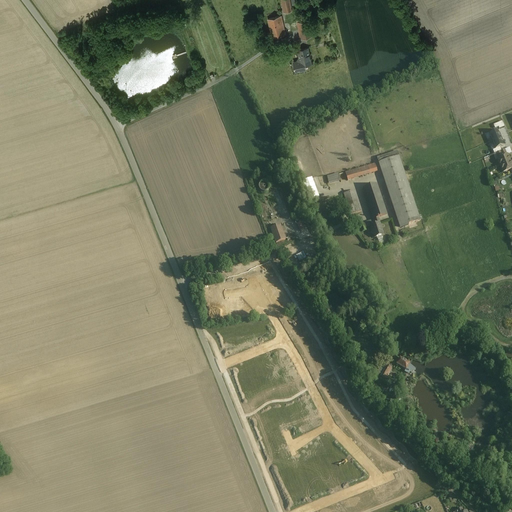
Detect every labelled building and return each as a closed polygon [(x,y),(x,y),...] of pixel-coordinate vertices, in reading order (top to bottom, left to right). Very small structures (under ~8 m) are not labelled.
[(289,0),(281,0),(284,13),(292,11),(289,0)] [(307,13),(297,15),(298,21),(297,22),(301,38),(312,36),(309,19),(308,19),(307,13)] [(281,16),(268,19),(269,24),(268,24),(269,27),(270,27),(283,24),(281,16)] [(283,24),(270,27),(272,37),(285,34),(283,24)] [(307,48),(297,50),(299,60),(301,66),(303,66),(311,64),(307,48)] [(299,60),(293,61),(295,72),(304,70),(303,66),(301,66),(299,60)] [(492,142),(501,138),(498,130),(489,134),(492,142)] [(501,138),(492,142),(495,150),(500,148),(504,146),(501,138)] [(496,154),(498,159),(507,155),(505,150),(496,154)] [(498,159),(497,159),(500,166),(510,162),(507,155),(498,159)] [(420,221),(398,157),(378,164),(400,228),(420,221)] [(511,166),(510,162),(500,166),(503,173),(510,170),(511,169),(511,166)] [(374,165),(345,173),(347,180),(376,172),(374,165)] [(262,184),(266,190),(271,187),(267,181),(262,184)] [(376,184),(363,189),(373,220),(378,219),(378,220),(387,217),(376,184)] [(355,191),(344,195),(350,216),(361,212),(355,191)] [(373,220),(373,221),(374,226),(370,227),(372,231),(371,234),(373,235),(374,239),(376,238),(377,240),(378,240),(382,239),(382,238),(382,236),(383,236),(378,220),(378,219),(373,220)] [(279,225),(270,229),(276,243),(285,240),(279,225)] [(409,364),(400,359),(397,364),(406,370),(409,364)] [(391,368),(383,364),(381,368),(383,369),(380,375),(385,378),(391,368)] [(385,499),(395,495),(392,489),(391,486),(388,487),(387,486),(385,488),(385,489),(381,490),(385,499)] [(398,486),(392,489),(395,495),(395,497),(402,494),(398,486)]
